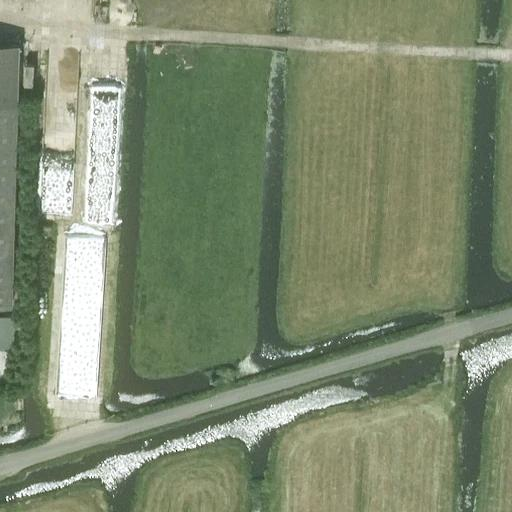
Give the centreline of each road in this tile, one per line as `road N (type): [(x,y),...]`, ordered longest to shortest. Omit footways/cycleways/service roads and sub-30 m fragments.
road 1 (unclassified): [(0,465),(511,315)]
road 2 (track): [(0,26),(511,53)]
